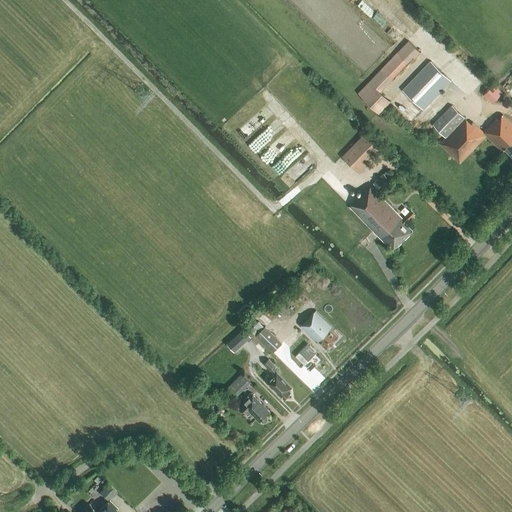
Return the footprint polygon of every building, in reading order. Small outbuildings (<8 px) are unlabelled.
[(421,52),(409,41),(381,70),(358,93),(379,113),(390,101),(380,92),(413,56),(415,58),(421,52)] [(423,110),(451,81),(431,61),(403,91),(423,110)] [(483,93),(493,102),(503,91),(493,82),(483,93)] [(471,124),(452,106),(434,125),(447,137),(441,144),(461,163),(487,136),(503,151),(505,149),(511,156),(511,123),(503,115),(498,120),(497,119),(484,132),(473,122),(471,124)] [(358,172),(381,149),(365,133),(341,156),(358,172)] [(380,191),(395,177),(388,170),(373,183),(380,191)] [(357,200),(350,207),(373,231),(386,244),(386,243),(393,250),(412,231),(406,224),(416,215),(411,209),(404,215),(405,216),(402,219),(371,186),(357,200)] [(326,349),(338,337),(330,329),(332,327),(316,311),(300,327),(317,343),(318,341),(326,349)] [(264,327),(258,321),(249,330),(272,353),(282,343),(265,326),(264,327)] [(234,352),(251,338),(243,329),(226,344),(234,352)] [(284,398),(290,392),(288,390),(291,387),(279,375),(281,373),(269,359),(264,364),(274,376),(268,382),(284,398)] [(236,397),(250,383),(241,374),(227,387),(236,397)] [(202,384),(195,391),(201,396),(207,390),(202,384)] [(270,412),(253,395),(250,398),(248,396),(243,400),(245,402),(240,407),(246,414),(249,411),(260,422),(270,412)] [(117,493),(107,483),(102,488),(103,489),(100,492),(107,500),(111,496),(112,498),(117,493)] [(68,506),(73,501),(67,496),(63,501),(68,506)] [(117,511),(116,510),(118,508),(110,500),(98,511),(95,511),(88,504),(80,511),(117,511)]
